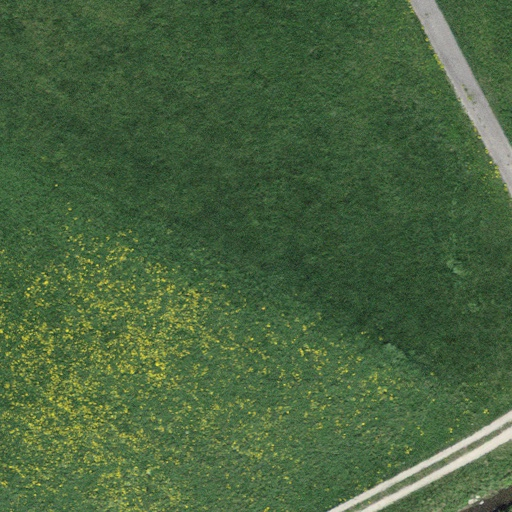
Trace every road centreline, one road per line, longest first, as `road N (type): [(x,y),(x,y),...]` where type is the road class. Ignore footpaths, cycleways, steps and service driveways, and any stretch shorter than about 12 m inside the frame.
road 1 (track): [(423,0),(511,178)]
road 2 (track): [(511,421),(347,511)]
